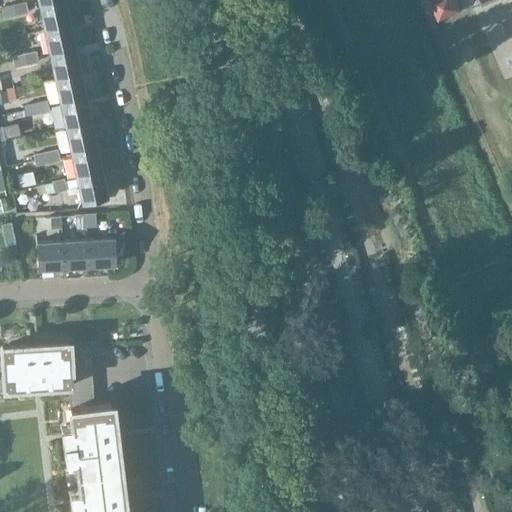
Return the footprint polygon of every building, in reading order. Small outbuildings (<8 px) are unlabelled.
[(69,23),(64,0),(56,0),(39,4),(44,29),(69,23)] [(425,0),(424,15),(453,18),(455,2),(434,0),(425,0)] [(25,2),(13,5),(15,14),(27,11),(25,2)] [(2,17),(15,14),(13,5),(0,7),(2,17)] [(74,48),(69,23),(44,29),(49,53),(74,48)] [(485,49),(501,80),(511,74),(511,45),(505,49),(508,55),(501,59),(493,45),(485,49)] [(80,73),(74,48),(49,53),(55,78),(80,73)] [(25,64),(38,61),(36,50),(23,53),(25,64)] [(13,67),(25,64),(23,53),(10,56),(13,67)] [(80,73),(55,78),(60,103),(85,97),(80,73)] [(60,103),(65,127),(90,122),(85,97),(60,103)] [(47,99),(34,102),(36,113),(49,110),(47,99)] [(23,115),(36,113),(34,102),(21,104),(23,115)] [(70,152),(96,147),(90,122),(65,127),(70,152)] [(70,152),(76,177),(101,171),(96,147),(70,152)] [(57,148),(44,151),(47,162),(60,159),(57,148)] [(47,162),(44,151),(32,154),(34,165),(47,162)] [(106,196),(101,171),(76,177),(81,202),(106,196)] [(48,193),(66,189),(64,178),(46,182),(48,193)] [(74,215),(75,227),(96,226),(95,213),(74,215)] [(49,215),(50,228),(60,228),(59,215),(49,215)] [(16,253),(10,222),(0,223),(6,255),(16,253)] [(113,263),(111,236),(86,237),(87,264),(113,263)] [(62,266),(87,264),(86,237),(61,239),(62,266)] [(62,266),(61,239),(35,240),(37,267),(62,266)] [(68,370),(67,359),(66,347),(66,341),(35,343),(0,344),(0,352),(2,386),(36,384),(67,382),(69,382),(68,370)] [(88,346),(66,347),(67,359),(89,357),(88,346)] [(89,357),(67,359),(68,370),(90,369),(89,357)] [(90,369),(68,370),(69,382),(91,380),(90,369)] [(67,382),(68,393),(93,391),(91,380),(69,382),(67,382)] [(68,393),(70,406),(94,403),(93,391),(68,393)] [(68,406),(73,439),(61,440),(62,444),(62,448),(73,446),(77,471),(118,466),(112,401),(94,403),(70,406),(68,406)] [(123,511),(118,466),(77,471),(81,503),(69,505),(69,508),(69,511),(73,511),(82,511),(81,511),(123,511)]
